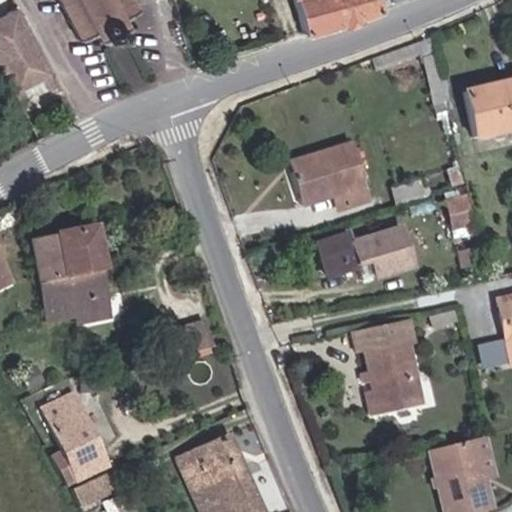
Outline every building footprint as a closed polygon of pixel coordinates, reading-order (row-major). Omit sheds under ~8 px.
[(61,0),(83,41),(99,34),(106,46),(123,37),(117,25),(136,14),(129,0),(61,0)] [(275,0),(283,28),(354,8),(351,0),(275,0)] [(0,58),(24,104),(36,97),(29,84),(44,75),(51,89),(59,85),(27,24),(19,9),(0,19),(0,58)] [(29,84),(36,97),(51,89),(44,75),(29,84)] [(479,139),(511,129),(511,81),(466,95),(479,139)] [(323,162),(295,170),(304,201),(338,190),(344,207),(367,200),(352,147),(321,155),(323,162)] [(445,199),(452,226),(469,222),(461,194),(445,199)] [(35,243),(56,324),(82,312),(86,325),(121,317),(96,223),(35,243)] [(336,238),(306,247),(317,282),(347,273),(346,269),(360,265),(365,282),(401,271),(390,233),(339,248),(336,238)] [(0,257),(0,286),(12,280),(0,257)] [(511,291),(492,296),(508,361),(511,360),(511,291)] [(191,348),(203,344),(192,319),(180,324),(191,348)] [(169,355),(191,348),(180,324),(158,333),(169,355)] [(369,401),(373,421),(414,410),(399,348),(406,346),(400,324),(346,338),(353,364),(359,362),(363,380),(356,383),(358,393),(366,391),(369,401)] [(38,466),(80,447),(55,397),(22,413),(36,442),(41,440),(45,451),(32,457),(38,466)] [(22,413),(11,419),(27,448),(36,442),(22,413)] [(212,506),(214,511),(256,511),(223,432),(173,452),(199,511),(212,506)] [(489,474),(480,440),(471,443),(480,476),(489,474)] [(471,443),(456,447),(471,511),(488,511),(480,476),(471,443)] [(89,464),(80,447),(38,466),(49,486),(89,464)] [(471,511),(456,447),(426,455),(440,511),(471,511)] [(87,474),(63,485),(73,503),(95,492),(87,474)] [(73,503),(63,485),(56,488),(65,507),(73,503)]
